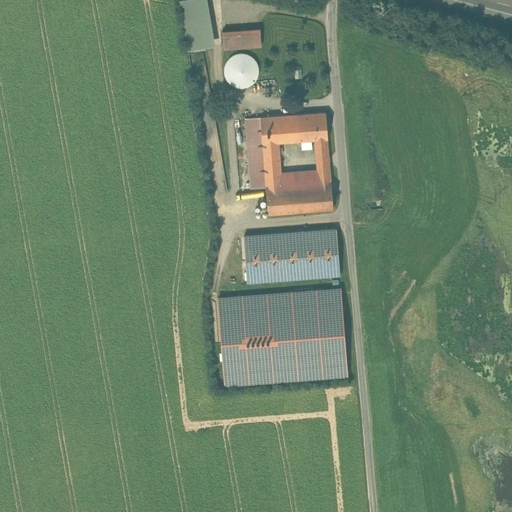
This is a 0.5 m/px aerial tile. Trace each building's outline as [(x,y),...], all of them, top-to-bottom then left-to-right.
[(207,0),(179,0),(188,49),(215,44),(207,0)] [(260,27),(223,30),(224,48),(262,45),(260,27)] [(227,190),(203,50),(188,53),(213,193),(227,190)] [(258,76),(259,69),(257,62),(254,57),(248,53),(241,52),(235,53),(229,57),(226,63),(224,69),(226,76),(230,81),(235,85),(242,86),(248,85),(254,81),(258,76)] [(326,111),(297,113),(299,139),(315,138),(327,137),(328,137),(326,111)] [(297,113),(245,117),(250,188),(266,186),(280,185),(282,179),(281,173),(279,141),(299,139),(297,113)] [(245,117),(234,118),(239,189),(250,188),(245,117)] [(327,137),(315,138),(316,157),(317,164),(329,163),(327,137)] [(330,170),(317,171),(318,182),(331,181),(330,170)] [(317,171),(281,173),(282,179),(280,185),(318,182),(317,171)] [(280,185),(266,186),(268,213),(333,208),(331,181),(318,182),(280,185)] [(336,228),(244,235),(248,281),(340,273),(336,228)] [(340,287),(219,297),(226,386),(347,377),(340,287)]
